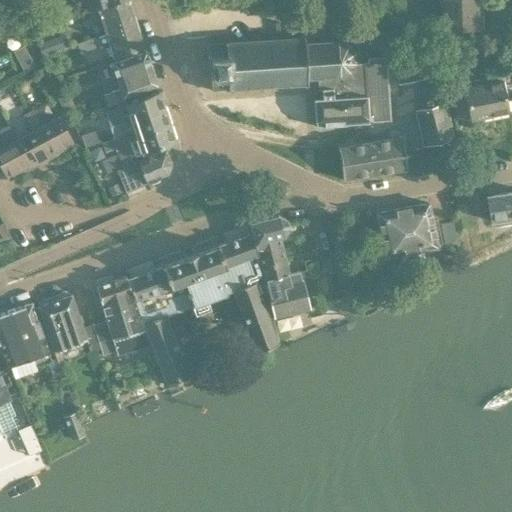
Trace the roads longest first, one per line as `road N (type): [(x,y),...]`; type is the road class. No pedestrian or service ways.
road 1 (residential): [(0,292),(317,190)]
road 2 (residential): [(317,190),(381,197),(511,172)]
road 3 (residential): [(0,285),(151,205)]
road 4 (residential): [(151,205),(140,200),(40,218),(0,188)]
road 5 (residential): [(206,141),(187,117),(146,0)]
road 6 (residential): [(317,190),(206,141)]
